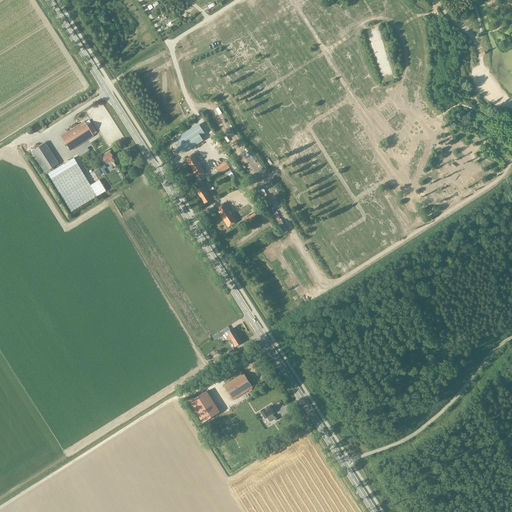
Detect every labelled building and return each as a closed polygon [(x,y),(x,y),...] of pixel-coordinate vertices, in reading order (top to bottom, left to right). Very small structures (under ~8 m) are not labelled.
[(61,136),(70,151),(93,136),(84,122),(61,136)] [(177,145),(182,154),(203,140),(200,136),(204,133),(199,125),(178,138),(181,143),(177,145)] [(45,173),(58,164),(45,143),(31,152),(45,173)] [(114,167),(117,165),(114,161),(114,162),(113,159),(109,152),(101,157),(106,163),(110,161),(114,167)] [(197,178),(205,173),(194,154),(185,160),(197,178)] [(97,197),(86,180),(74,158),(48,173),(61,195),(71,212),(97,197)] [(216,168),(220,174),(229,168),(226,162),(216,168)] [(205,186),(196,191),(201,197),(209,192),(205,186)] [(209,192),(201,197),(205,204),(213,199),(209,192)] [(228,228),(236,222),(225,204),(216,209),(228,228)] [(254,213),(246,219),(249,223),(257,218),(254,213)] [(229,341),(231,340),(237,336),(233,329),(224,334),(229,341)] [(237,336),(231,340),(232,340),(229,341),(231,344),(233,342),(236,347),(242,343),(237,336)] [(224,386),(233,400),(253,388),(243,373),(224,386)] [(221,413),(206,389),(189,399),(201,420),(213,413),(215,417),(221,413)] [(275,413),(271,406),(263,411),(270,422),(274,419),(276,421),(278,419),(276,415),(274,417),(272,414),(275,413)]
